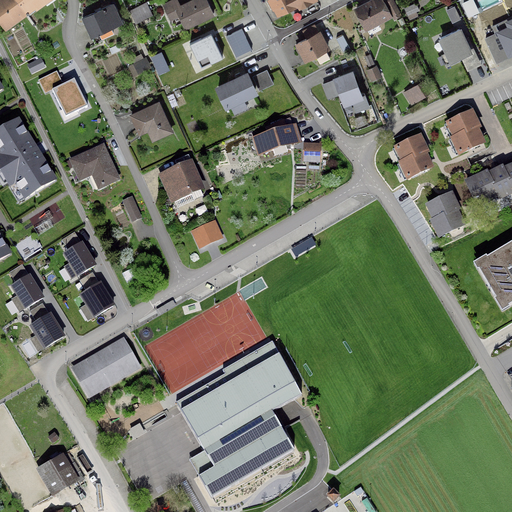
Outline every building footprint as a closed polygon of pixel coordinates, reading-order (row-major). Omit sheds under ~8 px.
[(0,0),(0,20),(3,24),(23,10),(26,14),(28,12),(27,11),(42,0),(0,0)] [(205,0),(192,0),(179,7),(175,0),(173,0),(162,5),(169,19),(178,15),(184,29),(212,15),(205,0)] [(270,0),(277,14),(295,5),(297,8),(293,0),(270,0)] [(293,0),(297,8),(313,0),(293,0)] [(375,24),(389,17),(380,0),(374,0),(355,10),(364,27),(374,22),(375,24)] [(397,13),(398,12),(391,0),(385,0),(384,1),(393,19),(398,16),(397,13)] [(112,4),(81,18),(90,37),(98,34),(100,39),(112,33),(109,26),(119,21),(112,4)] [(150,15),(145,4),(130,11),(135,22),(150,15)] [(414,12),(418,10),(415,4),(404,9),(409,20),(416,17),(414,12)] [(510,51),(511,50),(511,22),(499,29),(510,51)] [(472,50),(460,25),(437,36),(449,61),(472,50)] [(297,53),(301,51),(306,60),(314,56),(319,64),(329,58),(325,50),(326,49),(314,26),(303,32),(306,39),(297,43),(298,45),(295,47),(297,53)] [(211,31),(187,42),(199,69),(223,58),(211,31)] [(342,35),(335,39),(342,52),(349,48),(342,35)] [(133,64),(128,67),(132,75),(138,73),(138,72),(147,68),(143,60),(133,64)] [(371,80),(379,77),(375,67),(367,71),(371,80)] [(272,84),(266,70),(259,74),(265,87),(272,84)] [(352,73),(329,82),(335,96),(339,94),(342,103),(360,96),(352,73)] [(254,93),(246,75),(217,88),(225,106),(254,93)] [(155,138),(170,132),(157,103),(131,115),(139,133),(150,128),(155,138)] [(451,141),(478,128),(471,114),(447,125),(452,136),(449,137),(451,141)] [(0,162),(24,201),(55,182),(18,121),(0,131),(0,162)] [(293,128),(285,130),(282,122),(265,129),(267,136),(257,139),(262,154),(272,151),(274,157),(286,153),(286,151),(290,151),(290,146),(297,143),(293,128)] [(458,155),(482,144),(476,130),(478,129),(478,128),(451,141),(448,142),(450,146),(453,145),(458,155)] [(399,166),(426,153),(419,138),(395,149),(400,160),(397,162),(399,166)] [(310,150),(304,150),(303,160),(318,161),(319,146),(310,145),(310,150)] [(116,180),(102,148),(71,162),(79,180),(95,173),(101,187),(116,180)] [(407,180),(431,168),(424,154),(426,153),(399,166),(397,167),(399,171),(402,169),(407,180)] [(191,165),(187,157),(174,163),(178,170),(166,175),(176,198),(189,192),(193,201),(202,198),(198,189),(199,188),(189,166),(191,165)] [(511,166),(503,171),(502,169),(487,176),(486,173),(466,183),(473,198),(478,195),(483,204),(497,198),(498,200),(511,193),(511,166)] [(462,226),(455,212),(458,211),(451,196),(426,207),(433,222),(431,223),(438,238),(462,226)] [(132,223),(140,219),(131,199),(122,202),(132,223)] [(216,223),(194,233),(202,249),(223,239),(216,223)] [(79,276),(95,266),(75,233),(62,241),(69,252),(65,255),(79,276)] [(0,260),(11,254),(0,236),(0,260)] [(311,237),(291,248),(295,255),(315,244),(311,237)] [(511,240),(474,263),(503,311),(511,305),(511,240)] [(26,309),(42,298),(22,265),(9,273),(16,285),(13,287),(26,309)] [(94,317),(113,305),(93,272),(80,280),(88,293),(81,296),(94,317)] [(44,348),(63,336),(43,303),(30,311),(38,323),(31,327),(44,348)] [(249,450),(282,431),(271,413),(300,397),(271,343),(269,344),(222,372),(225,375),(176,404),(204,453),(208,450),(218,467),(198,478),(210,497),(229,486),(230,487),(241,481),(240,479),(260,468),(249,450)] [(85,362),(87,366),(74,373),(88,398),(138,369),(124,344),(111,352),(109,348),(85,362)] [(77,482),(61,456),(38,469),(54,496),(77,482)] [(332,502),(338,497),(332,491),(327,497),(332,502)]
